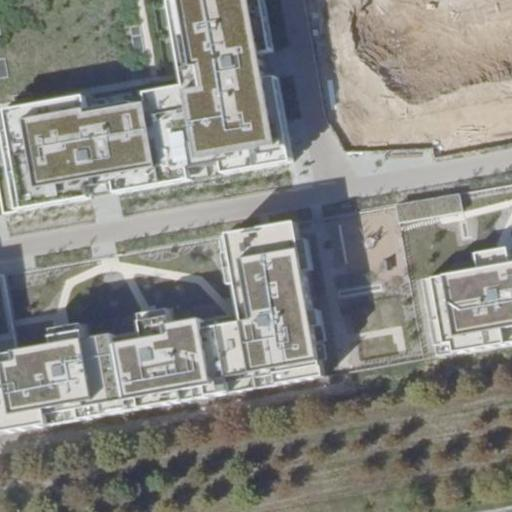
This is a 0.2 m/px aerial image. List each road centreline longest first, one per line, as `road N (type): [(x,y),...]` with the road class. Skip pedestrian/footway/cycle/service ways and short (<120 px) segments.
road 1 (residential): [(0,260),(511,167)]
road 2 (unknown): [(284,0),(320,201)]
